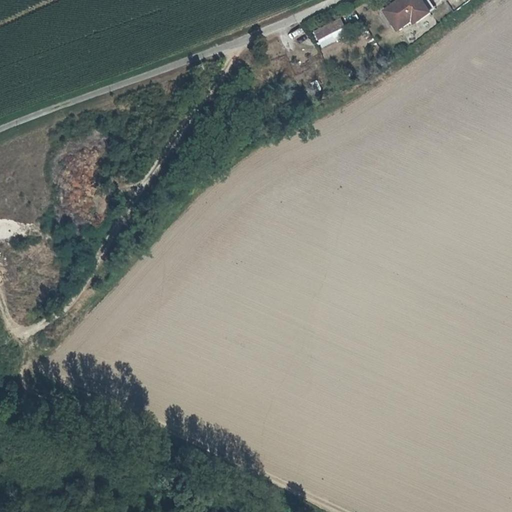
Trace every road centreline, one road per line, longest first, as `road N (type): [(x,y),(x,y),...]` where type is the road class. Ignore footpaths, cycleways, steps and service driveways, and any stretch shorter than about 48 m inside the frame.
road 1 (track): [(240,42),(62,306),(0,376)]
road 2 (unclassified): [(0,130),(336,0)]
